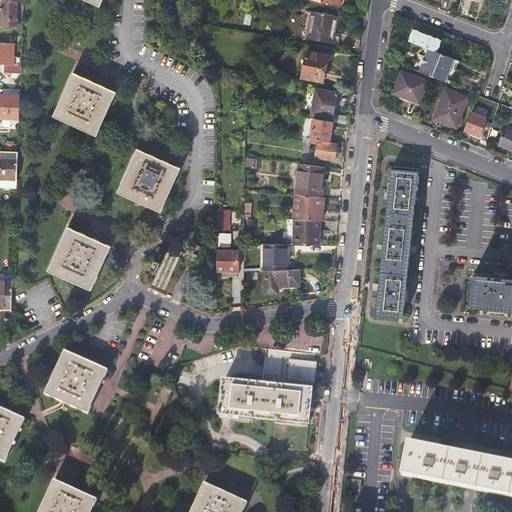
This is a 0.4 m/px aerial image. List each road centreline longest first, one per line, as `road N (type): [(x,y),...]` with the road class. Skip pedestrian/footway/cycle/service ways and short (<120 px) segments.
road 1 (residential): [(126,0),(126,40),(136,59),(196,101),(198,164),(179,210),(144,239),(127,274),(131,295)]
road 2 (residential): [(131,295),(201,325),(342,307)]
road 3 (residential): [(323,511),(342,307)]
road 4 (residential): [(342,307),(365,116)]
road 5 (residential): [(365,116),(511,175)]
road 6 (residential): [(0,355),(131,295)]
road 7 (residential): [(501,41),(386,0)]
